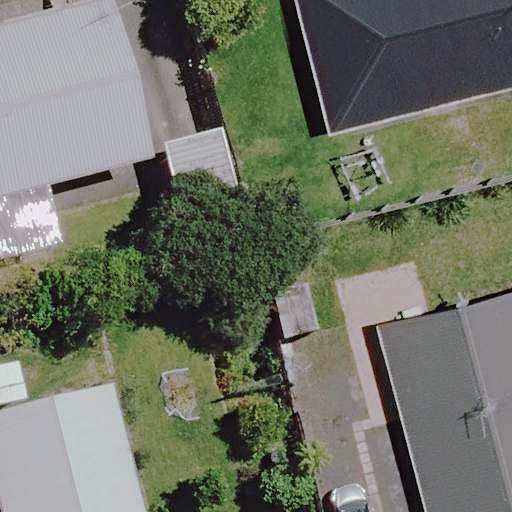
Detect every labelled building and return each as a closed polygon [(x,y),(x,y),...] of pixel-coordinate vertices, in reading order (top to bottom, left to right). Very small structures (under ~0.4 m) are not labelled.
[(511,0),(314,0),(347,127),(511,85),(511,0)] [(104,6),(0,32),(0,264),(54,251),(40,196),(146,169),(104,6)] [(181,145),(157,151),(177,230),(201,224),(235,215),(215,137),(181,145)] [(511,511),(511,286),(390,318),(441,511),(511,511)] [(134,511),(104,393),(0,419),(0,511),(134,511)]
